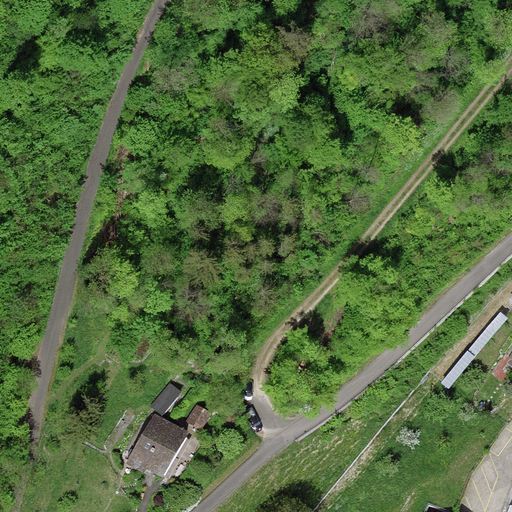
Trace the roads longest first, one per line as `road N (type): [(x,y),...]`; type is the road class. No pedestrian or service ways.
road 1 (unclassified): [(163,0),(108,121),(6,511)]
road 2 (unclassified): [(199,511),(281,438),(323,414),(511,243)]
